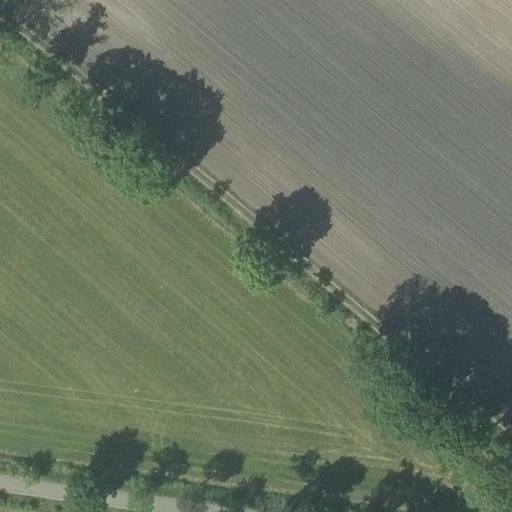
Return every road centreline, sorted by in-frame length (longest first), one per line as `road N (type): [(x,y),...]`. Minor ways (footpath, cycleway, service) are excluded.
road 1 (track): [(511,441),(0,10)]
road 2 (unclassified): [(184,511),(0,486)]
